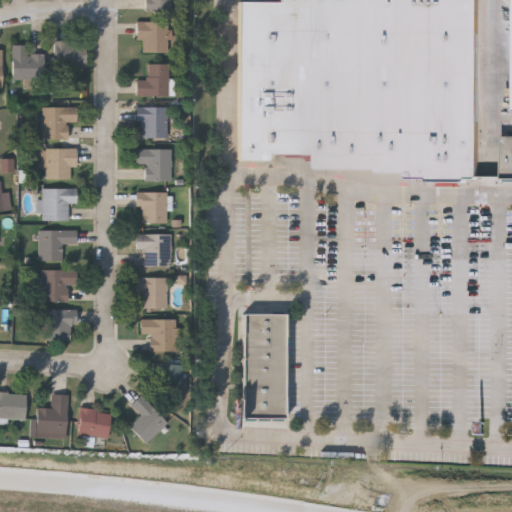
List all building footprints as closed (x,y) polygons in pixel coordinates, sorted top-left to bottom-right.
[(171,0),(171,8),(145,8),(145,0),(171,0)] [(427,178),(407,178),(407,172),(376,172),(376,168),(315,168),(315,154),(269,154),(269,161),(239,161),(239,2),(279,2),(279,0),(478,0),(479,178),(466,178),(466,181),(427,181),(427,178)] [(137,37),(137,18),(167,18),(167,49),(142,49),(142,37),(137,37)] [(86,65),(54,65),(54,39),(86,39),(86,65)] [(12,42),(28,42),(28,51),(45,51),(45,77),(13,77),(12,42)] [(137,93),(137,77),(148,77),(148,61),(169,61),(169,75),(174,75),(174,93),(137,93)] [(68,136),(42,136),(42,105),(77,105),(77,119),(68,119),(68,136)] [(167,105),(167,136),(139,136),(139,105),(167,105)] [(511,180),(501,180),(501,136),(511,136),(511,180)] [(76,146),(76,177),(42,177),(42,146),(76,146)] [(168,146),(168,178),(145,178),(145,162),(137,162),(137,146),(168,146)] [(0,181),(0,212),(12,211),(10,192),(3,193),(2,181),(0,181)] [(68,218),(39,218),(39,197),(41,197),(41,186),(77,186),(77,201),(68,201),(68,218)] [(167,189),(167,220),(142,220),(142,206),(136,206),(136,189),(167,189)] [(77,228),(77,242),(62,242),(62,258),(38,258),(38,228),(77,228)] [(145,263),(145,247),(136,247),(136,231),(172,231),(172,263),(145,263)] [(43,299),(43,268),(74,268),(74,280),(68,280),(68,299),(43,299)] [(167,274),(167,306),(142,306),(142,290),(136,290),(136,274),(167,274)] [(43,337),(43,307),(75,307),(75,337),(43,337)] [(242,416),(243,311),(286,311),(285,417),(242,416)] [(175,317),(175,349),(150,349),(150,332),(140,332),(140,317),(175,317)] [(183,391),(153,391),(153,362),(183,362),(183,391)] [(0,390),(25,390),(25,416),(0,415),(0,390)] [(68,392),(67,430),(36,429),(37,404),(51,405),(51,391),(68,392)] [(129,424),(141,413),(131,403),(141,393),(167,420),(146,441),(129,424)] [(76,432),(80,406),(112,410),(108,437),(76,432)]
